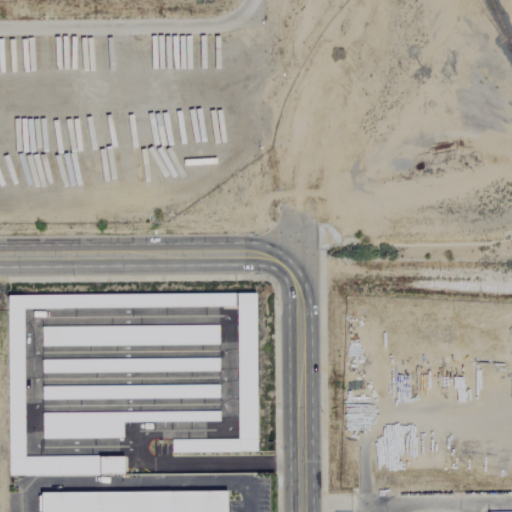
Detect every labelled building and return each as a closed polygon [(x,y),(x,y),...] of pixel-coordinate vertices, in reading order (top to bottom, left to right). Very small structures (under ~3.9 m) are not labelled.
[(121,457),(122,475),(7,476),(5,295),(253,293),(255,452),(170,453),(170,440),(235,440),(234,306),(21,308),(22,457),(121,457)] [(40,327),(40,346),(217,345),(217,326),(40,327)] [(40,360),(40,373),(217,371),(217,359),(40,360)] [(40,387),(40,399),(217,398),(217,385),(40,387)] [(41,413),(41,438),(121,438),(121,422),(217,421),(217,412),(41,413)] [(223,511),(223,491),(38,493),(38,511),(223,511)]
